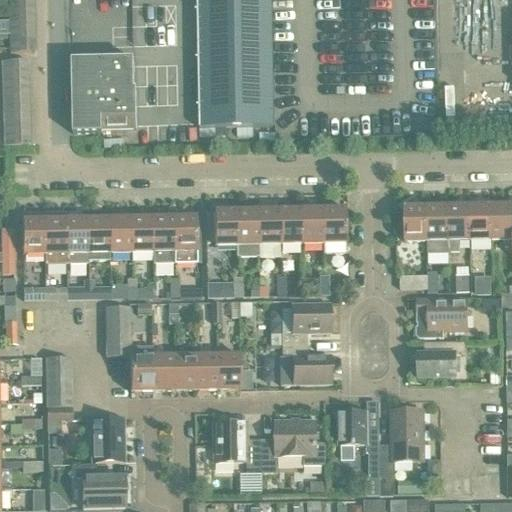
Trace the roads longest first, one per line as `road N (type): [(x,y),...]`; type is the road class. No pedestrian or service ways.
road 1 (residential): [(369,166),(53,175),(54,0)]
road 2 (residential): [(179,407),(359,390)]
road 3 (residential): [(148,407),(95,408),(93,344),(41,346)]
road 4 (residential): [(511,165),(369,166)]
road 5 (residential): [(371,305),(369,166)]
road 6 (residential): [(148,407),(150,502),(179,503)]
